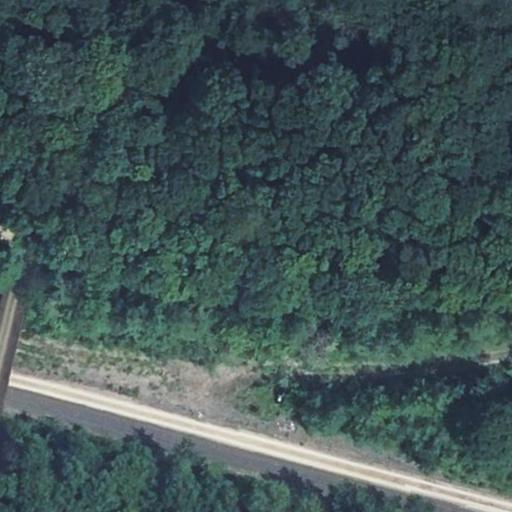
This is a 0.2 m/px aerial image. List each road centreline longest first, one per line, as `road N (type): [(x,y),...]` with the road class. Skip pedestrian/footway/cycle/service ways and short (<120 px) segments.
road 1 (track): [(511,296),(225,300),(29,249)]
road 2 (track): [(511,353),(234,380),(164,417)]
road 3 (track): [(234,380),(291,348),(511,332)]
road 4 (track): [(0,337),(29,249),(0,240)]
